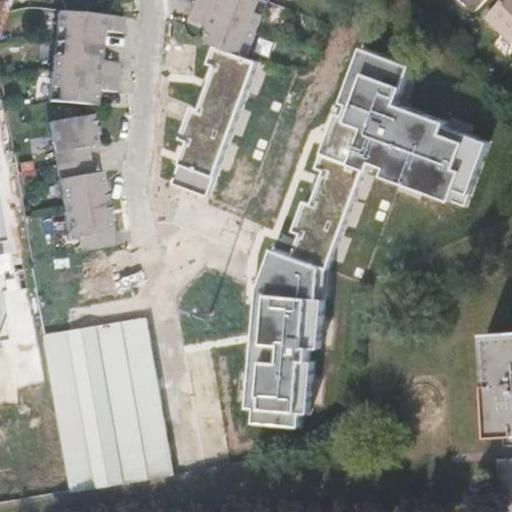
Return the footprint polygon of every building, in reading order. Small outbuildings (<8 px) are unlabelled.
[(254,27),(264,0),(195,0),(195,2),(254,27)] [(466,0),(477,11),(488,0),(466,0)] [(511,0),(510,0),(494,17),(511,35),(511,0)] [(242,56),(254,27),(195,2),(188,17),(196,20),(207,25),(201,40),(242,56)] [(55,13),(52,44),(97,48),(99,33),(108,34),(118,35),(120,20),(55,13)] [(207,25),(196,20),(191,35),(201,40),(207,25)] [(107,48),(108,34),(99,33),(97,48),(107,48)] [(97,48),(52,44),(49,73),(115,80),(116,65),(106,64),(96,64),(97,48)] [(107,48),(97,48),(96,64),(106,64),(107,48)] [(114,95),(115,80),(49,73),(46,103),(91,108),(93,93),(103,94),(114,95)] [(343,112),(345,82),(282,75),(277,124),(270,130),(276,135),(270,195),(252,194),(250,217),(268,218),(265,257),(331,262),(333,232),(337,232),(339,203),(336,202),(341,141),(345,142),(345,129),(347,112),(343,112)] [(102,109),(103,94),(93,93),(91,108),(102,109)] [(53,153),(83,149),(95,147),(92,131),(90,117),(48,124),(53,153)] [(103,129),(92,131),(95,147),(106,146),(103,129)] [(339,203),(345,142),(341,141),(336,202),(339,203)] [(88,178),(83,149),(53,153),(63,212),(105,206),(103,192),(101,176),(88,178)] [(111,175),(101,176),(103,192),(114,190),(111,175)] [(108,219),(105,206),(63,212),(68,241),(80,240),(82,254),(112,248),(110,235),(108,219)] [(108,219),(110,235),(121,233),(118,217),(108,219)] [(114,295),(139,291),(135,268),(110,271),(114,295)] [(225,376),(221,353),(188,359),(200,419),(232,414),(233,419),(322,403),(330,311),(326,311),(328,281),(264,274),(261,308),(283,310),(280,341),(274,347),(258,333),(246,324),(231,342),(241,350),(259,365),(254,370),(225,376)] [(261,308),(258,333),(274,347),(280,341),(283,310),(261,308)] [(132,479),(172,472),(147,325),(46,342),(71,489),(132,479)] [(511,434),(511,332),(492,334),(499,435),(511,434)] [(241,350),(221,353),(225,376),(254,370),(259,365),(241,350)] [(201,425),(233,419),(232,414),(200,419),(201,425)]
